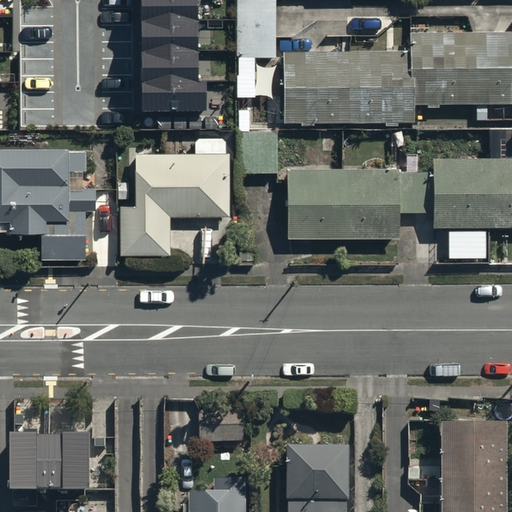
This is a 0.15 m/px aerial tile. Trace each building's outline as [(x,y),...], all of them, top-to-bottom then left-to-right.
[(196,0),(141,0),(142,110),(205,110),(205,82),(197,82),(196,0)] [(275,0),(239,0),(241,59),(277,58),(275,0)] [(511,32),(412,33),(412,52),(350,52),(350,33),(332,33),(332,49),(293,50),(293,53),(287,53),(287,124),(304,124),(304,126),(316,126),(316,124),(389,124),(389,126),(401,126),(401,124),(417,124),(417,106),(430,106),(430,109),(442,109),(442,106),(479,106),(479,120),(511,119),(511,32)] [(240,133),(241,174),(278,174),(277,132),(240,133)] [(70,151),(0,151),(0,223),(12,224),(12,233),(48,233),(48,222),(70,222),(70,210),(96,210),(96,190),(70,190),(70,151)] [(231,218),(231,154),(138,154),(137,208),(122,208),(122,256),(172,256),(172,218),(231,218)] [(433,172),(290,172),(290,238),(401,238),(401,213),(436,213),(436,230),(511,230),(511,158),(433,159),(433,172)] [(86,238),(44,237),(44,260),(86,261),(86,238)] [(200,425),(200,444),(245,444),(245,425),(200,425)] [(447,430),(446,511),(511,511),(511,430),(447,430)] [(10,498),(38,499),(38,495),(62,496),(62,500),(89,500),(90,443),(12,441),(10,498)] [(349,511),(349,450),(288,451),(288,511),(349,511)] [(243,511),(243,483),(213,482),(212,498),(188,498),(188,506),(183,506),(183,511),(243,511)]
